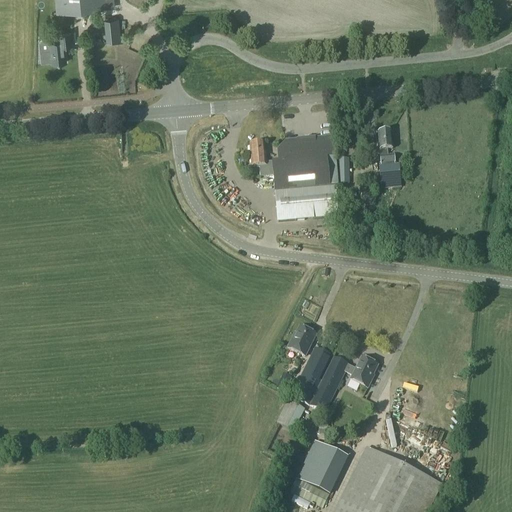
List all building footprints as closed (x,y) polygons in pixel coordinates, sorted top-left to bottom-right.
[(54,0),(56,13),(113,7),(112,0),(54,0)] [(104,20),(106,42),(121,41),(119,18),(104,20)] [(57,35),(58,42),(49,43),(51,64),(66,62),(64,46),(73,45),(72,33),(57,35)] [(378,168),(380,184),(380,185),(400,183),(399,166),(394,166),(394,164),(394,156),(387,156),(387,151),(392,150),(390,133),(377,134),(379,151),(379,156),(380,166),(380,168),(378,168)] [(272,163),(265,164),(266,167),(255,168),(256,170),(259,170),(259,179),(273,178),(277,224),(337,218),(334,188),(338,187),(333,138),(285,143),(277,152),(277,162),(272,163)] [(251,169),(255,168),(266,167),(265,164),(263,144),(249,146),(251,169)] [(349,185),(348,160),(337,161),(338,185),(349,185)] [(346,207),(345,216),(354,216),(355,208),(346,207)] [(304,358),(315,337),(299,329),(295,336),(294,335),(287,350),(304,358)] [(309,407),(332,359),(314,350),(298,382),(300,382),(292,399),(309,407)] [(325,415),(345,374),(348,367),(347,366),(332,359),(309,407),(325,415)] [(348,367),(345,374),(352,377),(350,381),(367,390),(372,381),(370,381),(377,367),(361,359),(355,371),(348,367)] [(283,412),(276,426),(291,434),(298,420),(283,412)] [(347,461),(313,445),(295,480),(329,497),(347,461)] [(427,511),(441,487),(366,450),(334,511),(427,511)]
